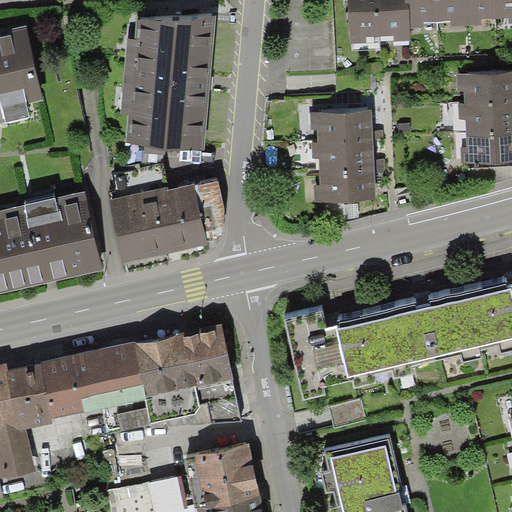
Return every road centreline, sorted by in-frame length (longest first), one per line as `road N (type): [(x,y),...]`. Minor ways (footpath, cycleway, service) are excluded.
road 1 (residential): [(258,0),(241,169),(248,272)]
road 2 (tertiary): [(511,208),(248,272)]
road 3 (tertiary): [(248,272),(0,328)]
road 4 (residential): [(288,511),(248,272)]
